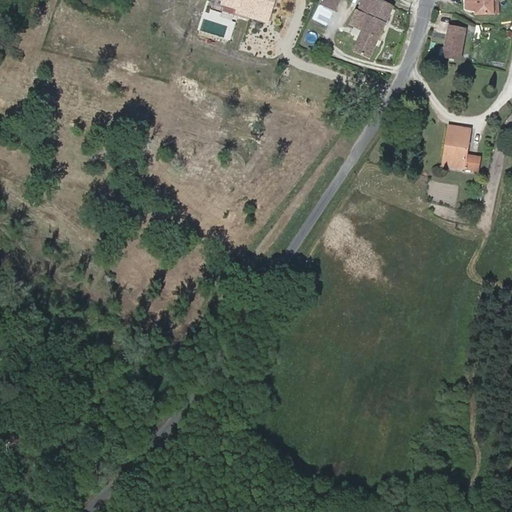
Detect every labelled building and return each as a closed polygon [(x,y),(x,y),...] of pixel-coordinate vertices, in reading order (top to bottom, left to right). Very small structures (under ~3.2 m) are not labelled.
[(236,16),(269,26),(277,0),(222,0),(221,6),(237,11),(236,16)] [(335,11),(340,0),(323,0),(321,4),(335,11)] [(385,24),(393,7),(377,0),(362,0),(358,11),(356,10),(349,25),(354,28),(355,27),(363,31),(370,17),(385,24)] [(499,14),(499,0),(465,0),(466,9),(474,11),(474,15),(499,14)] [(325,26),(332,11),(320,5),(313,20),(325,26)] [(369,59),(385,24),(370,17),(363,31),(355,27),(354,28),(351,34),(356,36),(354,40),(358,41),(353,51),(369,59)] [(448,27),(443,57),(458,59),(463,30),(448,27)] [(467,156),(471,129),(449,126),(444,156),(447,157),(446,167),(478,172),(480,158),(467,156)]
